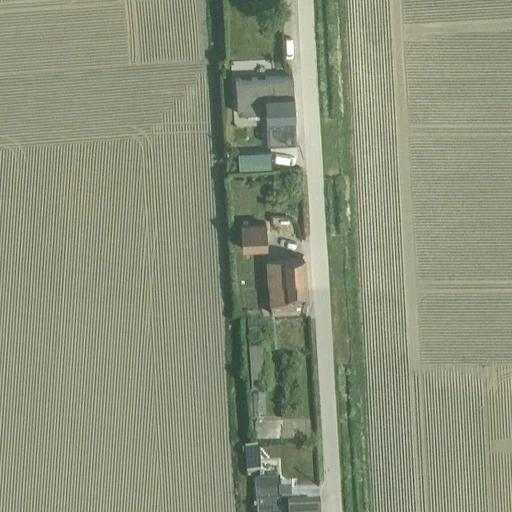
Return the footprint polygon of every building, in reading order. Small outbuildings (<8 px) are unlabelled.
[(292,73),(235,76),(237,110),(266,108),(267,143),(296,141),(292,73)] [(270,151),(238,152),(239,168),(270,166),(270,151)] [(266,221),(241,222),(242,249),(267,248),(266,221)] [(304,256),(266,258),(270,316),(307,314),(304,256)] [(255,319),(247,320),(248,334),(272,333),(271,324),(255,325),(255,319)] [(260,336),(248,336),(251,396),(264,396),(260,336)] [(264,398),(253,398),(254,420),(265,419),(264,398)] [(246,449),(244,449),(246,476),(248,476),(259,476),(257,449),(246,449)] [(257,511),(317,511),(317,504),(299,505),(299,500),(290,500),(290,491),(280,492),(279,481),(255,482),(257,511)]
